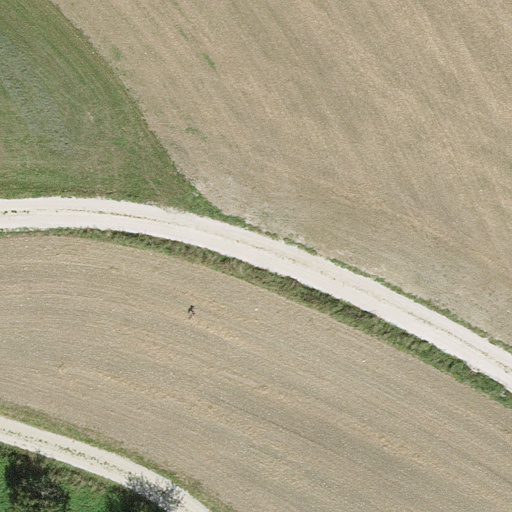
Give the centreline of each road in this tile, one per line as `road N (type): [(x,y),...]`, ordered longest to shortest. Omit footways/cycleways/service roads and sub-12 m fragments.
road 1 (track): [(0,217),(137,219),(319,271),(511,381)]
road 2 (track): [(0,427),(197,511)]
